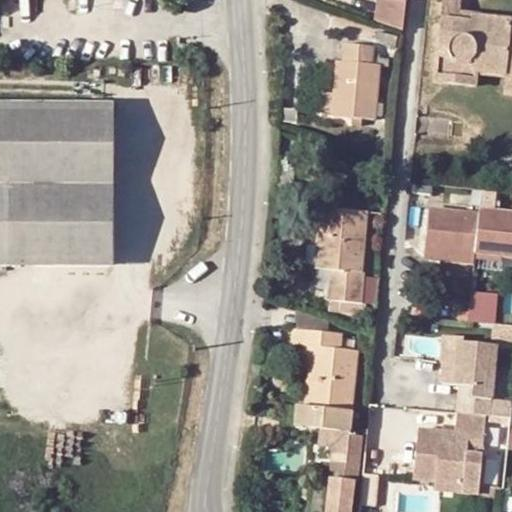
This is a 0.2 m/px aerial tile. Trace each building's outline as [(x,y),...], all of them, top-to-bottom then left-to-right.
[(511,20),(511,18),(472,15),(471,24),(470,34),(458,34),(459,23),(460,14),(461,0),(441,0),(434,75),(456,78),(456,85),(474,87),(475,73),(503,75),(511,76),(511,23),(511,24),(511,20)] [(384,2),(377,20),(404,30),(407,5),(384,2)] [(470,34),(471,24),(459,23),(458,34),(470,34)] [(347,45),(345,63),(339,62),(334,118),(378,122),(384,66),(390,67),(391,58),(377,57),(378,48),(347,45)] [(456,78),(434,75),(433,83),(456,85),(456,78)] [(501,92),(511,92),(511,76),(503,75),(501,92)] [(0,266),(117,267),(116,102),(0,102),(0,266)] [(370,212),(324,208),(319,269),(334,270),(332,298),(366,301),(368,274),(365,274),(370,212)] [(424,250),(474,254),(474,252),(478,212),(427,208),(424,250)] [(511,210),(479,208),(478,212),(474,252),(511,255),(511,210)] [(423,258),(473,262),(474,259),(474,254),(424,250),(423,258)] [(511,255),(474,252),(474,254),(474,259),(511,262),(511,255)] [(468,318),(496,322),(500,293),(472,289),(468,318)] [(305,368),(311,369),(308,406),(355,410),(361,353),(344,350),(345,335),(297,330),(295,345),(306,347),(305,368)] [(489,418),(494,418),(501,348),(463,345),(459,387),(465,388),(462,415),(489,418)] [(355,431),(357,410),(355,410),(308,406),(300,406),(298,426),(355,431)] [(470,444),(486,446),(489,418),(462,415),(459,415),(456,435),(422,431),(416,481),(437,484),(466,487),(469,457),(470,444)] [(325,445),(339,446),(338,460),(352,462),(355,432),(326,430),(325,445)] [(470,444),(469,457),(485,459),(486,446),(470,444)] [(326,511),(354,511),(357,477),(329,475),(326,511)] [(436,493),(465,497),(466,487),(437,484),(436,493)]
